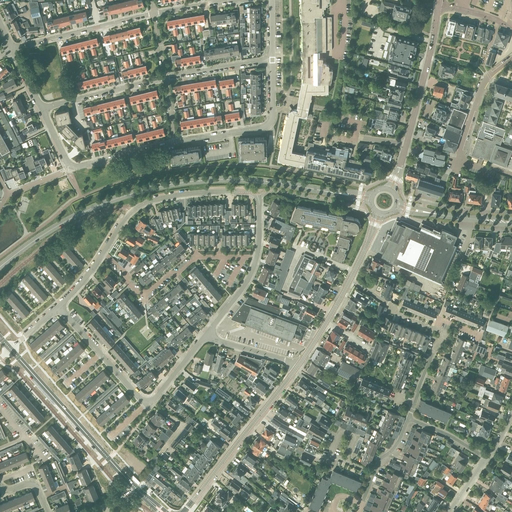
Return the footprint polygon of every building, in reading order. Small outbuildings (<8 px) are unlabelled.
[(133,9),(138,7),(136,0),(130,0),(131,0),(133,9)] [(317,80),(331,81),(333,70),(329,69),(329,66),(328,65),(326,64),(326,63),(326,59),(320,58),(320,51),(326,51),(326,50),(332,49),(332,17),(323,17),(323,14),(324,14),(324,6),(325,6),(325,4),(327,4),(327,0),(329,0),(328,0),(302,0),(302,15),(304,15),(304,18),(301,18),(302,23),(304,23),(304,25),(302,25),(303,51),(301,51),(302,56),(304,56),(304,58),(303,58),(303,70),(304,70),(304,73),(302,73),(301,77),(306,77),(306,80),(304,80),(304,81),(302,81),(314,81),(314,80),(317,80)] [(382,1),(379,11),(386,13),(387,8),(391,9),(390,15),(408,20),(411,8),(382,1)] [(14,14),(18,12),(13,3),(12,4),(9,5),(9,6),(4,9),(5,12),(4,12),(6,16),(13,12),(14,14)] [(33,18),(41,16),(39,7),(30,9),(33,18)] [(79,10),(82,21),(88,19),(85,8),(79,10)] [(230,10),(231,22),(232,23),(232,26),(234,26),(234,23),(236,22),(236,21),(236,16),(239,15),(238,9),(234,10),(233,12),(230,12),(230,10)] [(33,18),(35,27),(38,27),(44,26),(41,16),(33,18)] [(55,28),(53,20),(47,21),(46,16),(43,16),(44,23),(47,22),(49,30),(55,28)] [(449,19),(446,33),(454,35),(455,30),(457,21),(449,19)] [(11,23),(14,30),(19,27),(24,25),(23,23),(21,24),(20,22),(17,23),(16,20),(11,23)] [(455,30),(454,35),(461,37),(464,37),(467,26),(464,25),(465,23),(463,22),(457,21),(455,30)] [(467,26),(464,37),(472,40),(472,39),(474,32),(476,26),(467,24),(467,26)] [(23,29),(25,28),(24,25),(19,27),(14,30),(16,34),(15,34),(17,38),(21,37),(21,36),(25,34),(23,29)] [(490,40),(492,30),(486,28),(484,38),(483,42),(489,44),(489,42),(490,40)] [(122,32),(116,33),(117,39),(118,42),(122,41),(124,41),(123,38),(122,32)] [(505,45),(508,35),(497,32),(494,41),(495,41),(493,46),(504,49),(505,45)] [(105,42),(103,43),(103,46),(110,45),(112,44),(110,35),(104,36),(105,42)] [(416,45),(417,42),(392,35),(390,42),(389,42),(387,51),(388,51),(386,58),(410,65),(411,61),(410,61),(411,58),(412,58),(413,55),(411,54),(412,51),(414,51),(415,48),(414,48),(415,45),(416,45)] [(90,49),(91,49),(93,49),(91,40),(85,41),(86,47),(90,46),(90,49)] [(490,51),(486,63),(492,65),(496,53),(490,51)] [(179,55),(171,56),(172,62),(175,61),(176,66),(182,65),(181,58),(181,59),(181,56),(179,56),(179,55)] [(140,67),(141,73),(148,72),(146,66),(144,67),(143,64),(142,64),(139,64),(140,67)] [(445,76),(453,78),(455,68),(441,64),(438,74),(440,74),(439,77),(444,78),(445,76)] [(353,74),(355,68),(347,66),(346,73),(346,74),(350,75),(351,73),(353,74)] [(409,70),(395,66),(394,70),(393,73),(407,77),(408,73),(409,74),(410,70),(409,70)] [(6,67),(0,72),(0,81),(3,78),(4,79),(11,73),(6,67)] [(92,86),(90,80),(88,80),(87,77),(86,77),(83,78),(86,87),(92,86)] [(8,81),(3,84),(6,91),(17,86),(14,79),(13,79),(12,78),(8,80),(8,81)] [(391,78),(390,84),(395,86),(404,88),(405,88),(405,87),(406,86),(405,85),(406,83),(396,80),(391,78)] [(331,84),(331,81),(317,80),(314,80),(314,81),(302,81),(300,91),(302,91),(301,95),(300,95),(299,98),(301,98),(299,104),(298,111),(296,111),(297,109),(293,109),(292,109),(291,107),(290,106),(288,107),(289,108),(290,111),(289,111),(289,113),(288,115),(287,115),(278,160),(301,165),(303,154),(290,151),(297,115),(307,117),(309,107),(310,102),(312,93),(328,93),(328,84),(331,84)] [(390,89),(388,97),(402,100),(404,90),(391,87),(379,84),(378,87),(386,89),(386,88),(390,89)] [(486,114),(483,121),(488,122),(496,125),(500,110),(503,102),(497,101),(498,95),(511,99),(511,88),(495,84),(492,93),(494,94),(490,107),(490,106),(490,107),(489,106),(488,106),(487,110),(487,109),(487,110),(486,112),(486,113),(486,114)] [(442,95),(446,96),(447,91),(446,91),(446,88),(435,85),(433,93),(437,94),(437,97),(441,98),(442,95)] [(456,87),(455,90),(462,93),(460,99),(469,102),(469,100),(471,96),(464,93),(465,90),(456,87)] [(150,92),(143,94),(145,100),(146,103),(150,102),(152,101),(152,98),(150,92)] [(378,94),(377,98),(385,100),(385,101),(388,101),(387,104),(390,105),(399,108),(401,107),(402,103),(401,101),(389,98),(388,98),(386,97),(386,96),(382,95),(378,94)] [(16,108),(23,105),(20,98),(13,101),(15,105),(13,106),(14,109),(16,108)] [(124,99),(117,100),(119,107),(126,105),(124,99)] [(452,102),(450,107),(453,108),(459,110),(460,106),(466,108),(468,104),(469,102),(460,99),(458,103),(457,103),(457,104),(452,102)] [(117,107),(117,110),(120,109),(119,107),(117,100),(111,102),(112,108),(117,107)] [(106,110),(112,108),(111,102),(104,103),(106,110)] [(438,102),(433,117),(443,121),(444,121),(448,122),(453,108),(450,107),(438,102)] [(98,105),(99,112),(106,110),(104,103),(98,105)] [(379,112),(377,119),(384,120),(386,121),(389,121),(390,117),(397,118),(399,109),(390,106),(390,105),(387,104),(387,105),(385,104),(384,108),(385,109),(389,110),(388,114),(379,112)] [(16,108),(14,109),(17,116),(19,114),(22,120),(23,121),(26,120),(32,117),(30,112),(26,114),(25,112),(26,111),(23,105),(16,108)] [(93,113),(99,112),(98,105),(91,107),(93,113)] [(84,108),(86,115),(93,113),(91,107),(84,108)] [(263,108),(252,108),(250,108),(250,113),(251,113),(251,117),(257,116),(257,113),(261,113),(263,113),(263,111),(261,111),(261,108),(263,108)] [(453,108),(448,122),(462,128),(463,125),(467,113),(459,110),(453,108)] [(83,149),(84,148),(86,147),(83,134),(79,135),(78,136),(67,124),(64,127),(62,125),(62,124),(72,121),(69,110),(55,113),(57,125),(58,125),(62,129),(61,129),(69,138),(70,137),(74,141),(77,144),(78,144),(80,145),(80,146),(83,149)] [(232,113),(233,120),(240,118),(239,112),(235,113),(235,110),(234,110),(232,110),(232,113)] [(369,123),(368,126),(368,125),(374,127),(374,128),(374,127),(384,129),(384,130),(393,133),(395,123),(386,121),(377,119),(370,117),(369,123)] [(439,133),(438,136),(441,137),(442,138),(446,139),(457,143),(458,143),(458,142),(460,136),(462,129),(463,128),(462,128),(448,122),(444,121),(443,121),(439,133)] [(38,130),(38,129),(38,128),(37,126),(36,126),(36,125),(34,126),(33,122),(26,125),(28,128),(22,131),(24,135),(30,132),(31,133),(38,130)] [(506,130),(483,122),(471,156),(480,159),(480,157),(490,160),(490,161),(506,167),(511,150),(500,146),(506,130)] [(427,127),(426,130),(429,132),(429,133),(432,134),(433,133),(434,134),(434,135),(438,136),(439,133),(435,132),(436,129),(427,127)] [(145,129),(143,130),(143,133),(145,139),(152,138),(150,131),(149,128),(145,129)] [(157,130),(158,136),(165,134),(164,128),(157,130)] [(426,130),(423,137),(432,140),(433,137),(437,138),(440,139),(441,137),(438,136),(434,135),(434,134),(433,133),(432,134),(429,133),(429,132),(426,130)] [(25,140),(22,133),(17,136),(20,142),(25,140)] [(143,133),(137,135),(138,141),(145,139),(143,133)] [(125,136),(127,142),(133,140),(132,134),(125,136)] [(264,137),(240,138),(240,142),(238,142),(239,157),(241,156),(241,160),(265,159),(265,155),(267,155),(267,153),(272,153),(275,136),(270,135),(267,148),(267,141),(264,141),(264,137)] [(120,144),(127,142),(125,136),(118,137),(120,144)] [(113,145),(120,144),(118,137),(112,139),(113,145)] [(99,142),(100,149),(107,147),(105,140),(101,141),(100,138),(99,139),(98,139),(99,142)] [(107,147),(113,145),(112,139),(105,140),(107,147)] [(457,143),(446,139),(444,145),(443,145),(442,146),(440,146),(439,148),(439,149),(445,151),(446,149),(451,150),(451,149),(455,150),(457,143)] [(93,150),(100,149),(99,142),(92,144),(93,150)] [(305,146),(303,154),(301,165),(302,165),(302,164),(304,164),(303,167),(366,180),(367,176),(369,177),(370,173),(372,173),(373,169),(361,166),(362,162),(347,158),(348,151),(332,147),(332,149),(326,148),(325,150),(313,147),(315,142),(314,142),(313,142),(313,143),(309,142),(308,146),(305,146)] [(10,150),(7,145),(0,148),(0,150),(2,155),(10,150)] [(200,146),(170,151),(172,161),(174,161),(174,163),(174,164),(201,159),(200,157),(202,156),(200,146)] [(382,152),(381,154),(378,153),(377,157),(380,158),(390,161),(393,152),(383,149),(383,148),(375,146),(374,150),(382,152)] [(431,164),(432,164),(442,167),(445,155),(435,152),(435,151),(424,148),(424,151),(420,153),(419,154),(419,155),(420,156),(422,157),(421,160),(430,163),(431,164)] [(43,153),(38,155),(39,159),(43,168),(49,166),(47,163),(53,161),(53,162),(54,162),(48,149),(42,151),(43,153)] [(32,155),(26,158),(31,171),(31,170),(36,168),(37,171),(43,168),(39,159),(34,161),(32,155)] [(22,166),(17,168),(21,177),(26,175),(25,172),(31,170),(31,171),(26,158),(27,161),(21,165),(22,166)] [(429,173),(437,176),(439,171),(417,164),(415,169),(424,172),(424,171),(429,173)] [(21,177),(17,168),(12,170),(11,169),(5,169),(4,166),(3,167),(4,169),(1,170),(4,176),(7,175),(9,180),(9,179),(14,177),(15,180),(21,177)] [(407,174),(423,179),(424,179),(425,175),(422,174),(419,173),(416,172),(416,171),(410,169),(409,170),(407,174)] [(423,180),(423,179),(407,174),(406,178),(407,180),(410,180),(411,180),(416,181),(417,181),(419,182),(417,187),(420,188),(419,191),(425,193),(425,195),(430,197),(431,195),(438,197),(439,194),(442,195),(444,187),(423,180)] [(449,191),(448,199),(449,199),(449,200),(452,201),(452,200),(454,200),(455,201),(455,200),(456,192),(457,185),(456,185),(457,178),(453,178),(452,185),(452,189),(453,189),(453,192),(449,191)] [(487,197),(492,198),(491,205),(495,205),(496,206),(498,206),(499,206),(501,194),(495,194),(496,188),(489,187),(487,197)] [(468,192),(468,195),(469,195),(468,202),(469,203),(471,203),(471,202),(473,203),(474,203),(475,195),(476,191),(469,190),(468,190),(468,192)] [(276,216),(280,208),(279,208),(280,205),(274,202),(272,205),(273,206),(271,211),(273,211),(271,214),(276,216)] [(220,204),(220,214),(223,214),(223,217),(226,217),(229,217),(229,215),(229,210),(226,210),(226,203),(220,203),(220,204)] [(296,206),(290,220),(293,222),(294,221),(294,219),(297,220),(296,222),(299,222),(299,224),(303,225),(303,223),(305,224),(306,222),(313,223),(312,225),(315,226),(314,228),(318,228),(319,226),(321,227),(322,225),(328,226),(328,228),(330,229),(330,231),(334,232),(334,230),(340,231),(341,231),(342,231),(343,232),(342,235),(341,235),(339,243),(340,243),(337,251),(334,250),(331,257),(343,263),(347,253),(345,252),(347,248),(349,248),(352,238),(350,238),(351,233),(352,233),(353,233),(354,233),(355,232),(356,232),(357,232),(357,231),(358,231),(358,230),(359,230),(359,229),(359,228),(360,228),(360,227),(360,226),(360,225),(360,224),(360,223),(359,223),(359,222),(359,221),(358,221),(358,220),(357,220),(357,219),(356,219),(355,219),(355,218),(354,218),(296,206)] [(174,208),(177,219),(182,218),(182,224),(184,223),(184,212),(181,213),(180,207),(174,208)] [(166,220),(164,210),(158,211),(160,218),(156,219),(158,222),(161,230),(164,228),(161,221),(163,221),(163,223),(164,224),(167,223),(166,220)] [(138,222),(138,223),(148,230),(153,233),(158,235),(158,234),(154,232),(155,230),(150,227),(151,226),(150,226),(140,220),(139,221),(138,222)] [(279,229),(288,232),(290,227),(295,230),(296,228),(281,221),(280,224),(272,221),(271,225),(271,226),(270,227),(271,227),(270,229),(278,232),(279,229)] [(136,226),(135,227),(145,233),(148,235),(148,234),(152,236),(153,233),(148,230),(138,223),(137,224),(136,225),(136,226)] [(397,223),(392,234),(388,233),(381,249),(384,251),(381,256),(390,260),(389,261),(441,284),(457,246),(456,245),(453,244),(457,235),(442,229),(441,232),(439,231),(434,229),(433,228),(432,230),(427,227),(422,225),(420,231),(405,224),(404,226),(397,223)] [(291,240),(295,230),(290,227),(288,232),(285,238),(291,240)] [(181,230),(177,233),(180,236),(182,239),(183,240),(186,238),(187,237),(181,230)] [(196,243),(196,234),(196,233),(190,233),(190,234),(188,234),(188,237),(190,236),(190,244),(196,243)] [(139,236),(138,236),(139,237),(138,240),(137,239),(135,238),(134,239),(130,236),(126,241),(133,245),(131,248),(136,251),(138,248),(137,248),(133,246),(135,242),(140,246),(144,240),(139,236)] [(186,243),(184,240),(182,239),(180,236),(177,239),(180,243),(176,247),(182,254),(186,250),(183,246),(186,244),(186,243)] [(276,249),(280,239),(271,236),(269,240),(271,240),(269,246),(276,249)] [(483,250),(484,237),(484,238),(482,238),(482,237),(475,236),(474,248),(481,248),(480,249),(483,250)] [(484,237),(483,250),(489,250),(489,248),(491,248),(492,237),(486,237),(486,238),(484,238),(484,237)] [(507,248),(507,237),(505,237),(505,238),(501,238),(501,243),(496,242),(493,251),(492,253),(497,255),(498,252),(499,253),(501,248),(507,248)] [(63,253),(69,248),(64,242),(58,248),(63,253)] [(170,249),(172,250),(178,257),(182,254),(176,247),(174,249),(172,247),(170,249)] [(67,259),(74,254),(69,248),(63,253),(67,259)] [(119,254),(125,258),(130,261),(135,264),(139,257),(135,254),(136,251),(132,249),(130,251),(129,252),(122,248),(119,254)] [(286,252),(276,249),(274,251),(270,250),(268,255),(276,258),(277,255),(278,255),(279,253),(280,253),(280,254),(285,256),(285,254),(286,252)] [(174,261),(178,257),(172,250),(168,254),(174,261)] [(294,277),(304,256),(310,258),(312,259),(313,257),(304,253),(303,255),(302,254),(294,270),(292,277),(294,277)] [(72,265),(79,259),(74,254),(67,259),(72,265)] [(169,265),(174,261),(168,254),(163,258),(169,265)] [(275,261),(276,258),(268,255),(266,261),(275,264),(276,262),(275,261)] [(301,277),(310,258),(304,256),(294,277),(289,287),(290,287),(287,293),(292,294),(295,289),(296,286),(298,282),(301,277)] [(373,261),(371,263),(380,267),(381,268),(381,267),(382,268),(387,270),(390,271),(392,266),(384,263),(385,263),(384,262),(381,261),(382,261),(374,257),(374,258),(373,258),(372,260),(373,261)] [(45,269),(51,264),(46,258),(40,264),(45,269)] [(165,268),(169,265),(163,258),(159,262),(165,268)] [(311,258),(301,277),(313,282),(314,280),(317,275),(319,276),(322,268),(319,267),(320,266),(326,269),(326,268),(328,270),(325,276),(329,279),(327,281),(332,283),(333,281),(333,280),(337,272),(330,268),(330,267),(327,265),(321,263),(312,259),(311,258)] [(79,259),(72,265),(77,270),(84,265),(79,259)] [(154,264),(155,265),(161,272),(165,268),(159,262),(158,260),(154,264)] [(369,265),(369,267),(369,268),(369,269),(376,272),(378,269),(380,267),(371,263),(370,265),(369,265)] [(49,275),(56,269),(51,264),(45,269),(49,275)] [(156,276),(161,272),(155,265),(151,269),(156,276)] [(195,266),(189,271),(191,273),(194,277),(201,271),(200,269),(199,269),(198,267),(197,268),(195,266)] [(264,267),(261,273),(270,276),(271,273),(272,273),(273,272),(280,274),(281,272),(282,270),(279,269),(275,267),(273,270),(272,270),(264,267)] [(463,275),(460,281),(476,287),(477,285),(478,285),(479,284),(475,282),(478,274),(481,274),(482,271),(473,267),(469,277),(463,275)] [(54,281),(61,275),(56,269),(49,275),(54,281)] [(145,271),(146,273),(152,280),(156,276),(151,269),(148,271),(147,269),(145,271)] [(194,277),(191,280),(193,282),(196,279),(198,282),(205,276),(204,275),(205,275),(203,273),(203,274),(201,271),(194,277)] [(142,280),(140,281),(144,285),(147,282),(148,284),(152,280),(146,273),(140,278),(142,280)] [(269,280),(270,276),(261,273),(259,280),(267,283),(268,283),(267,286),(275,289),(276,286),(276,285),(269,282),(270,280),(269,280)] [(27,285),(33,280),(28,274),(22,279),(27,285)] [(61,275),(54,281),(59,286),(65,281),(61,275)] [(105,280),(108,283),(104,286),(109,292),(113,289),(111,287),(116,282),(109,275),(105,280)] [(198,282),(195,284),(197,286),(200,284),(201,286),(208,280),(208,279),(207,278),(206,278),(205,276),(198,282)] [(313,282),(301,277),(299,282),(298,282),(296,286),(295,289),(292,294),(299,297),(301,292),(302,288),(303,288),(303,287),(305,287),(310,289),(313,282)] [(203,288),(201,290),(203,292),(205,290),(212,284),(209,281),(210,281),(208,279),(208,280),(201,286),(203,288)] [(31,291),(38,285),(33,280),(27,285),(31,291)] [(176,287),(182,294),(186,291),(187,293),(190,291),(182,281),(180,283),(180,284),(177,286),(177,285),(175,287),(176,287)] [(384,288),(392,292),(394,288),(395,289),(397,284),(390,281),(389,284),(386,283),(384,288)] [(460,281),(457,287),(464,290),(463,292),(470,295),(473,296),(476,290),(479,292),(480,289),(484,290),(484,288),(478,285),(477,285),(476,287),(460,281)] [(205,290),(203,292),(204,293),(206,291),(208,294),(215,288),(214,286),(213,286),(212,284),(205,290)] [(36,296),(43,291),(38,285),(31,291),(36,296)] [(106,296),(98,286),(93,291),(98,296),(100,294),(103,298),(106,296)] [(315,290),(315,291),(324,296),(327,293),(328,291),(328,290),(321,286),(318,291),(315,290)] [(181,294),(182,294),(176,287),(173,289),(171,290),(177,298),(180,296),(180,297),(182,295),(181,294)] [(267,304),(267,303),(269,298),(264,296),(266,290),(256,287),(253,295),(256,296),(256,297),(259,299),(258,301),(267,304)] [(405,290),(401,300),(404,301),(401,307),(407,310),(410,302),(406,300),(408,296),(406,296),(409,288),(406,287),(405,290)] [(215,288),(208,294),(212,298),(218,292),(216,289),(217,289),(215,288)] [(381,294),(380,296),(384,298),(391,301),(392,298),(390,297),(392,292),(384,288),(381,294)] [(15,296),(13,294),(10,290),(4,296),(9,301),(15,296)] [(173,301),(177,298),(171,290),(169,292),(170,292),(167,295),(173,301)] [(43,291),(36,296),(41,302),(48,296),(43,291)] [(316,294),(313,299),(321,303),(321,302),(322,302),(322,301),(322,300),(324,296),(315,291),(314,292),(316,294)] [(356,291),(353,295),(355,296),(354,298),(361,303),(361,304),(364,306),(366,302),(366,303),(369,299),(368,299),(368,298),(368,297),(365,296),(356,291)] [(218,292),(212,298),(213,300),(212,301),(214,303),(215,302),(218,300),(219,301),(222,298),(221,297),(222,296),(220,294),(220,293),(219,292),(218,292)] [(510,295),(500,292),(498,296),(508,300),(510,295)] [(119,305),(128,297),(124,293),(118,299),(118,298),(116,300),(117,302),(119,305)] [(97,303),(94,300),(89,294),(84,299),(89,305),(92,302),(94,305),(97,309),(101,305),(98,302),(97,303)] [(169,305),(173,301),(167,295),(165,297),(164,296),(162,298),(169,305)] [(13,307),(20,301),(15,296),(9,301),(13,307)] [(198,299),(196,297),(196,296),(193,298),(199,306),(201,304),(198,299)] [(119,305),(117,306),(119,308),(121,306),(123,309),(131,301),(128,297),(119,305)] [(249,297),(231,319),(291,341),(293,336),(302,340),(308,327),(297,322),(279,316),(282,310),(281,310),(282,307),(280,307),(279,308),(267,303),(267,304),(258,301),(249,297)] [(165,308),(169,305),(162,298),(161,299),(161,300),(159,302),(165,308)] [(115,302),(112,299),(103,308),(102,307),(98,311),(102,312),(108,313),(106,310),(108,308),(115,302)] [(350,299),(346,307),(352,311),(353,311),(351,313),(359,318),(361,315),(355,312),(357,309),(355,307),(357,303),(350,299)] [(412,312),(417,300),(415,299),(413,303),(410,302),(407,310),(412,312)] [(417,314),(420,306),(417,304),(418,300),(417,300),(412,312),(417,314)] [(449,316),(453,308),(449,306),(450,302),(446,300),(444,306),(446,307),(444,314),(449,316)] [(18,312),(25,307),(20,301),(13,307),(18,312)] [(127,313),(135,305),(131,301),(123,309),(127,313)] [(165,308),(159,302),(158,301),(157,302),(157,303),(155,305),(161,312),(165,308)] [(303,308),(301,311),(305,312),(313,316),(315,316),(316,315),(315,314),(316,312),(307,307),(308,306),(305,304),(304,305),(302,304),(303,303),(298,301),(297,304),(303,308)] [(422,316),(427,304),(426,303),(424,307),(420,306),(417,314),(422,316)] [(290,306),(283,304),(282,307),(281,310),(282,310),(284,311),(283,314),(286,316),(288,312),(290,306)] [(383,311),(385,306),(379,304),(375,313),(381,315),(380,318),(383,319),(386,312),(383,311)] [(428,318),(431,310),(427,308),(429,305),(427,304),(422,316),(428,318)] [(130,317),(138,309),(135,305),(127,313),(130,317)] [(153,313),(148,317),(153,322),(158,318),(156,316),(161,312),(155,305),(154,305),(152,306),(153,307),(150,309),(153,313)] [(455,318),(459,306),(458,305),(457,309),(453,308),(449,316),(455,318)] [(198,308),(196,309),(204,318),(208,315),(202,309),(200,306),(198,308)] [(460,320),(463,312),(460,310),(461,307),(459,306),(455,318),(460,320)] [(25,307),(18,312),(23,318),(29,313),(25,307)] [(431,310),(428,318),(433,320),(435,314),(438,315),(441,309),(436,308),(435,311),(431,310)] [(138,309),(130,317),(135,323),(136,323),(144,316),(142,314),(138,309)] [(199,322),(204,318),(196,309),(192,313),(199,322)] [(465,322),(470,310),(469,310),(467,313),(463,312),(460,320),(465,322)] [(469,314),(465,322),(471,324),(474,316),(470,314),(472,311),(470,310),(469,314)] [(312,318),(313,316),(305,312),(301,311),(300,314),(295,312),(293,316),(301,321),(302,317),(311,321),(312,321),(313,319),(312,318)] [(195,326),(199,322),(192,313),(188,316),(186,318),(193,326),(195,325),(195,326)] [(353,323),(357,326),(358,324),(354,322),(357,317),(349,313),(347,315),(343,313),(341,316),(339,317),(348,323),(352,325),(353,323)] [(476,326),(481,314),(479,314),(478,317),(474,316),(471,324),(476,326)] [(481,314),(476,326),(481,328),(482,326),(485,327),(487,321),(484,320),(481,319),(482,315),(481,314)] [(339,317),(336,322),(345,328),(348,323),(339,317)] [(92,328),(98,323),(94,318),(88,324),(92,328)] [(53,324),(59,330),(64,326),(58,319),(53,324)] [(505,336),(507,330),(509,326),(490,319),(486,330),(505,336)] [(390,330),(393,322),(388,320),(387,322),(384,321),(382,327),(390,330)] [(182,328),(189,336),(193,333),(190,329),(192,327),(188,322),(188,323),(182,328)] [(395,332),(398,324),(393,322),(390,330),(395,332)] [(96,333),(102,327),(98,323),(92,328),(96,333)] [(54,334),(59,330),(53,324),(49,328),(54,334)] [(399,336),(403,326),(398,324),(395,332),(397,333),(396,335),(399,336)] [(364,337),(369,329),(363,325),(363,326),(361,328),(360,327),(358,330),(360,331),(358,334),(364,337)] [(405,336),(408,328),(403,326),(399,336),(402,338),(403,335),(405,336)] [(100,338),(107,332),(102,327),(96,333),(100,338)] [(50,338),(54,334),(49,328),(44,332),(50,338)] [(182,328),(178,331),(185,340),(187,338),(188,338),(189,337),(189,336),(182,328)] [(408,341),(413,329),(408,328),(405,336),(408,337),(407,340),(408,341)] [(369,329),(364,337),(369,341),(371,338),(373,339),(375,336),(373,335),(375,332),(369,329)] [(415,340),(418,332),(413,329),(408,341),(411,342),(412,339),(415,340)] [(107,332),(100,338),(104,342),(111,337),(114,334),(109,330),(107,332)] [(329,335),(338,341),(337,340),(340,335),(338,333),(336,332),(335,332),(333,330),(330,335),(329,335)] [(173,335),(181,343),(185,340),(178,331),(173,335)] [(45,343),(50,338),(44,332),(39,336),(45,343)] [(420,342),(424,333),(418,332),(415,340),(418,341),(416,345),(418,346),(420,342)] [(425,348),(428,339),(427,338),(428,335),(424,333),(420,342),(424,343),(423,347),(425,348)] [(181,343),(173,335),(172,334),(166,339),(169,343),(172,341),(177,347),(181,343)] [(335,345),(338,341),(329,335),(326,340),(335,345)] [(41,347),(45,343),(39,336),(35,340),(41,347)] [(111,337),(104,342),(109,347),(115,341),(111,337)] [(455,342),(469,347),(469,346),(465,344),(467,340),(458,337),(455,342)] [(165,348),(163,349),(171,358),(176,355),(172,350),(174,348),(169,343),(166,339),(170,343),(167,345),(169,347),(167,349),(165,348)] [(369,353),(367,356),(370,357),(382,362),(389,345),(375,339),(372,345),(372,346),(371,347),(369,351),(369,353)] [(30,344),(36,351),(41,347),(35,340),(30,344)] [(335,345),(326,340),(327,340),(324,345),(331,350),(334,345),(335,345)] [(468,349),(469,347),(455,342),(453,347),(463,351),(464,347),(468,349)] [(74,347),(80,354),(85,349),(79,343),(74,347)] [(115,354),(121,348),(117,343),(111,349),(115,354)] [(349,356),(355,347),(349,344),(347,347),(346,346),(344,349),(345,350),(343,352),(349,356)] [(75,358),(80,354),(74,347),(70,351),(75,358)] [(355,359),(360,351),(355,347),(349,356),(353,358),(351,362),(353,363),(355,359)] [(463,351),(453,347),(451,352),(464,358),(465,356),(461,355),(463,351)] [(119,359),(125,353),(121,348),(115,354),(119,359)] [(163,349),(159,353),(167,362),(171,358),(163,349)] [(399,355),(401,355),(402,356),(402,355),(404,356),(415,360),(417,355),(410,352),(402,349),(399,355)] [(330,356),(327,354),(320,350),(314,360),(321,364),(320,365),(325,367),(327,363),(329,359),(328,359),(330,356)] [(71,362),(75,358),(70,351),(65,355),(71,362)] [(209,370),(211,364),(214,353),(211,353),(211,352),(209,351),(208,352),(203,369),(209,370)] [(360,351),(355,359),(361,363),(363,360),(364,361),(366,358),(364,357),(366,354),(360,351)] [(451,352),(449,358),(453,359),(453,360),(458,362),(460,358),(464,359),(464,358),(451,352)] [(123,363),(129,357),(125,353),(119,359),(123,363)] [(159,353),(155,356),(163,365),(167,362),(159,353)] [(498,354),(496,359),(499,360),(504,362),(506,359),(511,361),(511,355),(506,353),(505,356),(498,354)] [(227,376),(228,374),(234,364),(230,361),(226,367),(224,366),(222,366),(224,356),(218,354),(216,363),(213,362),(207,382),(209,382),(212,374),(221,376),(221,375),(222,373),(227,376)] [(66,366),(71,362),(65,355),(60,359),(66,366)] [(239,365),(255,374),(261,363),(262,360),(240,355),(235,363),(239,365)] [(151,360),(156,365),(159,369),(163,365),(155,356),(151,360)] [(404,357),(402,361),(413,365),(415,360),(404,356),(404,357)] [(449,358),(444,356),(442,361),(455,366),(455,365),(452,364),(453,360),(453,359),(449,358)] [(127,368),(134,362),(129,357),(123,363),(127,368)] [(61,370),(66,366),(60,359),(56,364),(61,370)] [(343,360),(336,373),(355,382),(361,370),(343,360)] [(511,364),(504,362),(499,360),(497,365),(500,366),(499,367),(501,368),(500,372),(504,373),(505,371),(511,374),(511,373),(511,364)] [(91,371),(97,366),(93,361),(87,367),(91,371)] [(401,362),(400,364),(411,369),(413,365),(402,361),(402,363),(401,362)] [(454,368),(455,366),(442,361),(440,367),(452,371),(453,368),(454,368)] [(134,362),(127,368),(131,373),(138,367),(134,362)] [(319,367),(312,362),(307,370),(314,374),(316,370),(318,372),(319,371),(321,372),(322,371),(329,374),(330,371),(319,365),(319,367)] [(57,374),(61,370),(56,364),(51,368),(57,374)] [(194,371),(197,372),(201,373),(203,365),(199,364),(199,366),(195,365),(194,371)] [(400,366),(399,370),(407,373),(409,368),(411,369),(400,364),(401,365),(400,366)] [(492,378),(493,379),(497,370),(485,366),(481,365),(478,373),(482,375),(492,378)] [(264,370),(275,377),(279,372),(270,366),(269,368),(266,366),(264,370)] [(440,367),(438,372),(451,377),(451,375),(450,375),(452,371),(440,367)] [(238,373),(235,371),(232,369),(231,368),(228,374),(234,378),(238,373)] [(98,374),(104,381),(109,377),(103,370),(98,374)] [(147,374),(153,381),(158,377),(151,370),(147,374)] [(272,383),(275,377),(264,370),(262,373),(265,374),(263,377),(265,378),(264,380),(268,383),(269,381),(272,383)] [(396,374),(407,379),(405,378),(407,373),(399,370),(397,375),(396,374)] [(438,372),(436,377),(445,381),(448,382),(449,379),(450,379),(450,378),(451,377),(438,372)] [(258,377),(255,375),(251,373),(249,377),(248,379),(254,383),(253,383),(265,391),(268,387),(258,380),(258,381),(256,379),(258,377)] [(100,385),(104,381),(98,374),(94,378),(100,385)] [(149,384),(153,381),(147,374),(143,377),(149,384)] [(321,374),(317,380),(328,387),(332,381),(321,374)] [(396,374),(395,376),(396,377),(395,379),(406,383),(407,379),(396,374)] [(495,380),(507,384),(510,378),(504,375),(503,379),(500,378),(496,377),(495,380)] [(139,381),(136,383),(140,388),(143,386),(145,388),(149,384),(143,377),(139,381)] [(359,377),(356,385),(357,385),(359,386),(364,388),(363,391),(364,391),(368,380),(363,378),(360,377),(359,377)] [(443,384),(445,381),(436,377),(434,383),(446,388),(447,386),(443,384)] [(477,377),(475,383),(481,385),(482,386),(485,380),(477,377)] [(95,389),(100,385),(94,378),(89,382),(95,389)] [(492,378),(490,381),(497,384),(496,387),(499,389),(505,391),(506,391),(507,388),(506,388),(507,384),(495,380),(493,379),(492,378)] [(195,383),(192,381),(191,382),(187,379),(182,384),(192,392),(195,388),(196,389),(199,385),(210,388),(211,384),(200,381),(196,380),(196,382),(195,383)] [(262,395),(265,391),(253,383),(254,383),(248,379),(245,382),(253,388),(262,395)] [(395,381),(393,384),(401,387),(404,388),(405,385),(406,383),(395,379),(395,381)] [(310,392),(315,396),(322,401),(325,397),(323,395),(317,391),(313,389),(310,386),(301,380),(298,383),(310,392)] [(368,380),(364,391),(368,392),(372,382),(372,381),(370,380),(370,381),(368,380)] [(90,393),(95,389),(89,382),(85,387),(90,393)] [(372,382),(368,392),(373,394),(377,384),(372,382)] [(308,395),(310,392),(298,383),(296,386),(297,387),(296,388),(298,390),(299,389),(305,393),(308,395)] [(446,389),(446,388),(434,383),(432,388),(435,389),(434,392),(440,394),(442,388),(446,389)] [(13,395),(20,389),(15,384),(9,390),(13,395)] [(377,384),(373,394),(378,396),(382,385),(382,386),(377,384)] [(382,385),(378,396),(382,398),(386,387),(384,387),(384,386),(382,385)] [(481,385),(477,395),(482,397),(484,392),(490,394),(493,395),(493,396),(492,399),(501,402),(501,401),(502,399),(502,398),(503,396),(495,393),(494,393),(495,390),(490,388),(490,389),(486,388),(486,387),(482,386),(481,385)] [(251,391),(243,386),(241,390),(248,395),(251,391)] [(86,397),(90,393),(85,387),(80,391),(86,397)] [(218,387),(216,391),(227,399),(226,401),(228,402),(231,397),(218,387)] [(386,387),(382,398),(385,399),(385,400),(384,400),(383,404),(383,405),(386,406),(387,406),(388,402),(386,401),(387,398),(388,398),(391,390),(386,387)] [(182,401),(185,398),(189,401),(193,397),(186,392),(185,394),(179,389),(178,388),(175,392),(176,392),(174,395),(182,401)] [(17,399),(24,394),(20,389),(13,395),(17,399)] [(81,401),(86,397),(80,391),(75,395),(81,401)] [(21,404),(28,398),(24,394),(17,399),(21,404)] [(119,398),(125,404),(130,400),(124,394),(119,398)] [(301,418),(304,412),(297,408),(297,407),(297,406),(296,405),(298,402),(289,395),(285,400),(295,407),(292,412),(301,418)] [(249,399),(247,398),(243,402),(245,404),(251,409),(253,406),(254,406),(256,404),(255,404),(257,401),(251,396),(249,399)] [(25,409),(32,403),(28,398),(21,404),(25,409)] [(120,408),(125,404),(119,398),(115,402),(120,408)] [(499,405),(489,401),(490,400),(485,398),(482,405),(497,411),(499,405)] [(170,399),(166,405),(169,408),(171,410),(174,412),(175,409),(177,411),(180,408),(182,410),(184,407),(179,403),(178,405),(170,399)] [(425,401),(420,399),(419,401),(420,401),(417,409),(421,411),(447,422),(450,414),(424,403),(425,401)] [(224,400),(220,405),(231,413),(233,409),(234,408),(224,400)] [(480,403),(472,400),(470,407),(477,410),(480,403)] [(237,401),(234,405),(238,408),(239,408),(247,414),(247,413),(248,413),(249,411),(249,410),(237,401)] [(116,413),(120,408),(115,402),(110,406),(116,413)] [(330,407),(323,402),(321,405),(323,407),(322,409),(326,412),(330,407)] [(30,413),(36,408),(32,403),(25,409),(30,413)] [(348,405),(343,417),(346,418),(345,420),(348,421),(352,411),(349,409),(350,406),(348,405)] [(111,417),(116,413),(110,406),(105,410),(111,417)] [(287,415),(289,416),(293,419),(295,416),(289,411),(289,412),(281,406),(278,410),(284,414),(285,413),(286,414),(287,414),(288,414),(287,415)] [(34,418),(40,412),(36,408),(30,413),(34,418)] [(238,412),(233,409),(231,413),(235,416),(232,421),(237,424),(240,420),(242,421),(245,417),(243,416),(244,415),(239,411),(238,412)] [(107,421),(111,417),(105,410),(101,414),(107,421)] [(278,410),(276,413),(284,419),(286,420),(289,416),(287,415),(288,414),(287,414),(286,414),(285,413),(284,414),(278,410)] [(388,410),(386,416),(393,419),(395,416),(398,418),(399,415),(388,410)] [(482,410),(479,417),(484,419),(493,422),(493,420),(494,421),(495,418),(494,417),(495,416),(489,413),(489,412),(482,410)] [(157,411),(154,415),(162,421),(164,423),(165,421),(164,419),(165,417),(157,411)] [(354,421),(357,413),(352,411),(348,421),(347,423),(349,424),(351,420),(354,421)] [(40,412),(34,418),(38,423),(44,417),(40,412)] [(359,423),(363,415),(357,413),(354,421),(359,423)] [(359,423),(357,428),(360,429),(362,424),(365,425),(369,414),(367,413),(366,416),(363,415),(359,423)] [(102,425),(107,421),(101,414),(96,419),(102,425)] [(159,425),(162,421),(154,415),(151,418),(159,425)] [(306,415),(304,419),(310,423),(319,428),(321,424),(327,428),(329,427),(331,424),(330,424),(332,422),(328,420),(329,418),(323,415),(322,417),(320,419),(318,418),(316,421),(306,415)] [(220,416),(217,420),(222,424),(223,422),(226,425),(228,422),(226,421),(225,420),(223,418),(221,417),(220,416)] [(391,424),(393,419),(386,416),(383,421),(391,424)] [(274,417),(270,422),(278,427),(277,428),(287,433),(286,433),(297,437),(297,438),(301,440),(303,441),(305,436),(305,435),(307,433),(306,433),(305,432),(300,430),(295,427),(290,424),(289,427),(281,422),(274,417)] [(297,424),(302,427),(305,421),(300,418),(297,424)] [(212,422),(211,424),(215,427),(214,428),(216,430),(228,439),(231,436),(226,432),(223,430),(223,429),(219,427),(222,424),(217,420),(215,419),(213,422),(212,422)] [(389,429),(391,424),(383,421),(381,426),(389,429)] [(9,431),(11,429),(4,422),(2,424),(9,431)] [(145,426),(153,433),(156,429),(148,422),(145,426)] [(222,424),(219,427),(223,429),(223,430),(226,432),(231,436),(233,433),(234,431),(228,427),(227,428),(225,426),(226,425),(223,422),(222,424)] [(188,424),(185,428),(190,431),(194,426),(189,423),(188,424)] [(477,425),(477,427),(481,429),(489,432),(490,429),(491,429),(491,427),(491,426),(483,423),(482,425),(478,424),(477,425)] [(49,436),(56,430),(52,425),(45,431),(49,436)] [(307,428),(305,432),(306,433),(306,432),(312,435),(313,433),(322,438),(325,433),(311,425),(308,429),(307,428)] [(151,436),(153,433),(145,426),(142,430),(151,436)] [(387,435),(389,429),(381,426),(379,432),(377,431),(387,435)] [(474,426),(473,429),(476,430),(477,431),(476,435),(479,436),(482,438),(483,436),(487,438),(487,437),(488,437),(488,435),(488,434),(489,432),(481,429),(477,427),(474,426)] [(165,433),(170,437),(174,432),(169,428),(165,433)] [(190,431),(185,428),(180,434),(183,437),(185,438),(190,431)] [(262,433),(262,434),(269,439),(270,440),(275,434),(273,433),(274,432),(271,430),(270,431),(266,428),(264,431),(263,431),(262,432),(262,433)] [(54,441),(60,435),(56,430),(49,436),(54,441)] [(415,432),(430,438),(432,434),(422,430),(421,432),(416,430),(415,432)] [(387,435),(377,431),(375,436),(383,439),(385,434),(387,435)] [(430,438),(415,432),(414,434),(419,436),(419,438),(428,442),(430,438)] [(286,433),(282,441),(293,446),(297,438),(297,437),(286,433)] [(144,444),(146,445),(149,441),(147,440),(139,434),(136,437),(144,444)] [(180,434),(175,440),(180,443),(184,437),(180,434)] [(58,445),(64,440),(60,435),(54,441),(58,445)] [(307,445),(304,450),(314,455),(321,440),(313,436),(311,440),(310,439),(308,442),(307,445)] [(381,444),(383,439),(375,436),(373,441),(378,443),(381,444)] [(136,437),(133,441),(137,444),(136,446),(141,450),(143,448),(142,447),(144,444),(136,437)] [(293,446),(292,446),(294,447),(297,448),(301,440),(297,438),(293,446)] [(427,447),(428,442),(419,438),(418,441),(413,439),(412,441),(427,447)] [(157,444),(161,448),(165,443),(160,439),(157,444)] [(256,440),(254,442),(255,443),(265,451),(267,447),(267,448),(269,445),(267,443),(261,439),(259,441),(257,440),(256,440)] [(62,450),(68,444),(64,440),(58,445),(62,450)] [(175,440),(171,445),(175,448),(179,443),(175,440)] [(367,442),(366,445),(368,445),(376,449),(378,443),(373,441),(370,440),(369,443),(367,442)] [(212,441),(209,446),(217,452),(218,450),(220,450),(221,448),(220,447),(221,447),(214,442),(212,441)] [(293,446),(282,441),(280,446),(292,451),(294,447),(292,446),(293,446)] [(412,441),(411,443),(416,445),(415,447),(425,451),(427,451),(428,447),(427,447),(412,441)] [(205,443),(201,448),(205,451),(213,457),(215,457),(216,455),(215,453),(217,452),(209,446),(208,446),(205,443)] [(253,444),(252,445),(252,446),(252,447),(254,448),(252,451),(258,455),(260,457),(262,454),(264,456),(266,453),(264,451),(265,451),(255,443),(254,444),(254,443),(253,444)] [(68,444),(62,450),(66,455),(73,449),(68,444)] [(176,449),(175,448),(171,445),(168,449),(166,451),(170,454),(171,455),(176,449)] [(366,445),(365,447),(367,448),(366,451),(374,454),(376,449),(368,445),(366,445)] [(409,447),(408,449),(423,455),(425,456),(427,451),(425,451),(415,447),(414,449),(409,447)] [(457,450),(452,447),(448,453),(453,456),(457,450)] [(408,449),(407,451),(413,453),(412,453),(412,455),(422,459),(423,455),(408,449)] [(289,456),(278,450),(276,454),(283,458),(284,457),(288,459),(289,456)] [(372,459),(374,454),(366,451),(365,454),(362,452),(361,455),(364,456),(372,459)] [(20,454),(23,462),(29,460),(26,452),(20,454)] [(166,461),(170,455),(166,452),(163,454),(161,457),(166,461)] [(71,454),(67,456),(70,464),(72,463),(80,460),(80,458),(81,458),(79,453),(77,453),(71,456),(71,454)] [(198,453),(196,455),(199,458),(208,464),(209,462),(210,462),(212,460),(211,459),(203,453),(201,456),(198,453)] [(246,455),(245,455),(257,464),(259,461),(248,453),(247,453),(246,453),(246,454),(246,455)] [(18,465),(23,462),(20,454),(14,457),(18,465)] [(300,460),(309,465),(313,459),(303,454),(300,460)] [(422,459),(412,455),(411,457),(404,454),(403,457),(418,462),(420,459),(421,459),(422,459)] [(459,454),(453,462),(450,467),(453,468),(455,466),(461,470),(465,465),(462,463),(465,458),(459,454)] [(194,458),(197,461),(196,463),(204,469),(205,470),(208,466),(206,465),(208,464),(199,458),(196,455),(194,458)] [(243,459),(242,461),(248,465),(249,464),(251,466),(252,467),(250,471),(254,474),(258,477),(258,476),(259,477),(263,473),(258,469),(257,470),(255,469),(258,465),(257,464),(245,455),(244,457),(243,457),(243,458),(243,459)] [(370,462),(372,459),(364,456),(362,461),(373,466),(374,463),(370,462)] [(12,467),(18,465),(14,457),(9,459),(12,467)] [(416,467),(418,462),(403,457),(402,459),(407,461),(406,463),(416,467)] [(6,469),(12,467),(9,459),(3,461),(6,469)] [(80,460),(72,463),(73,466),(72,467),(73,469),(74,469),(82,465),(82,463),(83,463),(82,459),(80,460)] [(262,462),(285,479),(288,475),(280,469),(279,470),(271,464),(271,463),(269,462),(269,463),(264,459),(262,462)] [(434,460),(429,467),(433,470),(438,463),(434,460)] [(192,463),(189,466),(192,468),(191,470),(198,476),(200,474),(201,474),(203,472),(202,471),(194,465),(192,463)] [(443,464),(440,468),(444,471),(443,471),(447,474),(446,475),(449,477),(447,480),(452,483),(457,477),(456,476),(458,473),(451,468),(451,469),(443,464)] [(503,464),(500,469),(508,475),(511,477),(511,475),(511,468),(511,469),(503,464)] [(42,474),(49,470),(47,465),(39,468),(42,474)] [(235,470),(243,475),(244,474),(249,477),(251,474),(246,470),(246,471),(238,465),(235,470)] [(413,475),(415,471),(400,465),(399,467),(404,469),(403,471),(413,475)] [(183,473),(173,466),(170,469),(180,477),(183,473)] [(153,467),(152,469),(156,472),(165,479),(168,476),(159,469),(157,471),(153,467)] [(152,468),(146,476),(150,479),(151,478),(153,475),(156,472),(152,469),(152,468)] [(188,468),(184,473),(187,475),(195,481),(196,481),(198,479),(197,477),(198,476),(191,470),(188,468)] [(81,479),(89,475),(86,469),(78,472),(81,479)] [(44,479),(52,476),(49,470),(42,474),(44,479)] [(235,470),(232,474),(240,479),(239,480),(244,484),(247,481),(248,479),(243,475),(235,470)] [(324,477),(322,476),(310,507),(318,510),(329,485),(331,483),(330,482),(331,480),(356,491),(358,485),(361,487),(363,482),(360,481),(359,482),(334,471),(331,477),(325,475),(324,477)] [(387,474),(401,480),(403,477),(407,479),(408,476),(402,474),(401,476),(393,472),(392,474),(387,472),(387,474)] [(284,479),(277,474),(274,477),(282,483),(284,479)] [(400,485),(401,480),(387,474),(386,477),(391,479),(390,481),(400,485)] [(89,475),(81,479),(83,484),(91,481),(89,475)] [(153,475),(151,478),(155,481),(157,483),(165,489),(168,492),(169,491),(175,497),(178,499),(181,495),(170,485),(168,487),(165,485),(166,485),(163,482),(153,475)] [(496,475),(493,481),(502,486),(505,481),(506,481),(507,479),(503,477),(502,479),(496,475)] [(46,485),(54,482),(52,476),(44,479),(46,485)] [(177,479),(189,488),(192,485),(182,477),(180,480),(178,479),(177,479)] [(154,487),(157,483),(155,481),(151,478),(150,479),(151,479),(149,482),(154,487)] [(186,492),(189,488),(177,479),(175,483),(186,492)] [(270,484),(284,495),(288,490),(274,479),(270,484)] [(234,490),(232,492),(235,494),(236,492),(240,487),(232,480),(231,482),(229,481),(226,485),(231,489),(232,488),(234,490)] [(384,481),(383,483),(398,489),(400,485),(390,481),(389,483),(384,481)] [(432,488),(430,491),(435,495),(438,495),(439,494),(443,496),(444,496),(445,496),(446,494),(445,493),(447,491),(442,488),(444,485),(437,481),(435,485),(433,488),(432,488)] [(502,486),(493,481),(489,487),(499,492),(497,495),(506,501),(507,498),(501,494),(504,488),(502,486)] [(54,482),(46,485),(49,491),(57,488),(54,482)] [(383,483),(382,485),(387,487),(386,489),(385,488),(396,493),(398,489),(383,483)] [(85,488),(83,489),(84,492),(86,491),(88,495),(96,491),(93,485),(85,488)] [(257,497),(243,486),(241,489),(255,500),(257,497)] [(395,497),(396,493),(385,488),(384,490),(379,488),(378,490),(392,496),(395,497)] [(172,501),(175,497),(169,491),(168,492),(165,489),(160,494),(165,498),(167,496),(172,501)] [(391,500),(392,496),(378,490),(377,493),(382,495),(381,496),(391,500)] [(88,495),(84,496),(86,500),(87,500),(88,501),(90,500),(98,497),(96,491),(88,495)] [(218,496),(215,500),(218,502),(217,504),(221,507),(221,506),(224,509),(228,505),(225,503),(227,500),(229,501),(233,494),(229,491),(225,496),(220,492),(219,492),(218,492),(217,492),(217,493),(216,494),(217,495),(217,496),(218,496)] [(25,494),(29,502),(34,499),(31,492),(25,494)] [(486,492),(482,498),(492,504),(494,501),(493,500),(495,497),(489,494),(486,492)] [(23,504),(29,502),(25,494),(20,497),(23,504)] [(425,494),(423,497),(424,498),(428,500),(430,502),(437,506),(440,501),(436,498),(433,497),(432,499),(431,499),(431,498),(430,498),(430,497),(425,494)] [(294,511),(296,509),(292,506),(293,504),(281,495),(280,497),(289,503),(285,508),(290,511),(294,511)] [(375,496),(375,499),(389,504),(391,500),(381,496),(380,498),(375,496)] [(17,507),(23,504),(20,497),(14,499),(17,507)] [(266,501),(271,505),(274,501),(269,497),(266,501)] [(424,498),(423,500),(426,503),(427,503),(429,504),(427,507),(433,511),(434,511),(436,509),(435,508),(437,506),(430,502),(428,500),(424,498)] [(480,500),(479,502),(479,503),(482,506),(481,508),(486,511),(493,511),(490,510),(493,505),(492,504),(482,498),(480,500)] [(11,509),(17,507),(14,499),(8,502),(11,509)] [(375,499),(374,501),(379,503),(378,505),(387,509),(389,504),(375,499)] [(62,506),(64,511),(71,511),(68,503),(67,501),(64,502),(66,504),(62,506)] [(6,511),(11,509),(8,502),(2,504),(6,511)]
